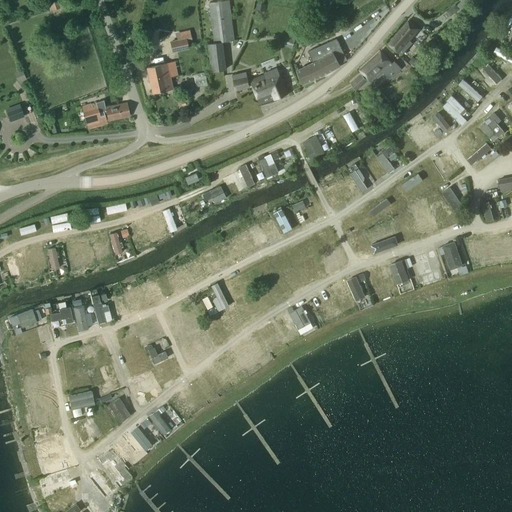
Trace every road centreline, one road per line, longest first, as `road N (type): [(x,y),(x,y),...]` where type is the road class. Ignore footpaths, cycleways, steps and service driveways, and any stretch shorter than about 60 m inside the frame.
road 1 (tertiary): [(59,183),(122,179),(259,127)]
road 2 (tertiary): [(259,127),(342,74),(405,0)]
road 3 (unclassified): [(0,256),(176,201)]
road 4 (unclassified): [(145,137),(96,0)]
